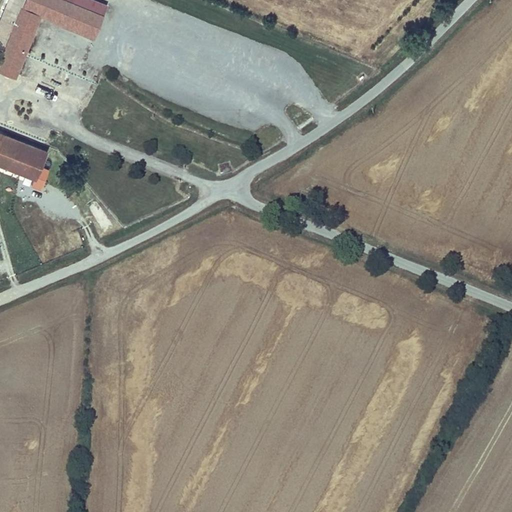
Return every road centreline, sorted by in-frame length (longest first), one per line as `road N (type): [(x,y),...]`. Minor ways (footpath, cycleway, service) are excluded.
road 1 (unclassified): [(225,190),(373,93),(470,0)]
road 2 (unclassified): [(225,190),(511,308)]
road 3 (track): [(0,299),(225,190)]
